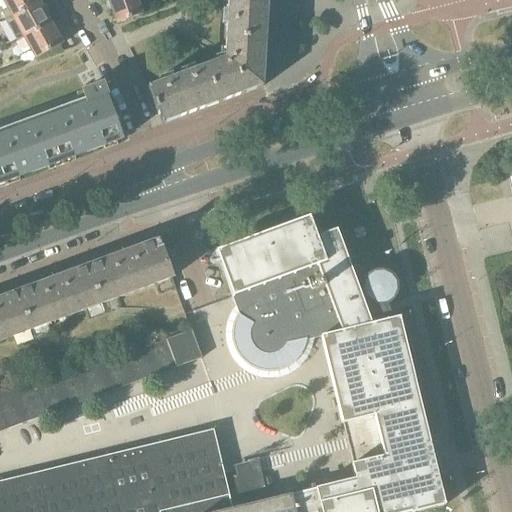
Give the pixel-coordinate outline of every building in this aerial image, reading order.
[(5,21),(41,1),(40,0),(39,0),(37,1),(36,0),(2,0),(7,9),(1,12),(5,21)] [(116,24),(141,15),(135,0),(107,0),(108,2),(105,3),(106,5),(109,4),(116,24)] [(226,0),(225,37),(264,40),(266,0),(226,0)] [(17,26),(23,38),(50,23),(39,4),(42,3),(41,1),(5,21),(10,30),(17,26)] [(35,59),(37,58),(61,44),(64,42),(63,40),(60,42),(50,23),(23,38),(35,59)] [(223,58),(206,65),(220,102),(262,87),(264,40),(225,37),(223,58)] [(220,102),(206,65),(147,87),(161,124),(220,102)] [(76,94),(67,97),(88,152),(102,147),(103,146),(115,142),(116,141),(121,139),(112,113),(102,84),(99,85),(98,85),(91,87),(82,91),(76,93),(76,94)] [(67,97),(11,118),(32,172),(46,167),(56,163),(64,161),(73,157),(74,157),(88,152),(67,97)] [(11,118),(0,121),(0,184),(1,184),(8,181),(17,178),(32,172),(11,118)] [(0,511),(415,511),(444,505),(444,503),(443,503),(436,476),(434,468),(432,460),(427,436),(426,433),(398,319),(399,319),(398,317),(391,319),(389,312),(387,307),(386,303),(385,300),(387,299),(388,298),(390,296),(391,294),(392,293),(392,291),(393,289),(393,287),(393,285),(392,283),(391,281),(390,279),(389,277),(387,276),(386,275),(384,274),(382,274),(380,273),(378,273),(376,274),(374,274),(372,275),(370,277),(369,278),(367,280),(367,281),(366,283),(365,285),(365,287),(365,289),(366,291),(359,294),(335,230),(334,230),(316,237),(309,218),(308,217),(215,251),(215,253),(231,297),(234,306),(238,315),(236,318),(235,321),(234,324),(233,328),(232,331),(232,334),(232,338),(233,341),(233,344),(234,347),(236,350),(237,353),(239,356),(241,359),(244,361),(246,363),(249,365),(252,367),(255,368),(258,369),(261,370),(264,370),(268,371),(271,371),(274,370),(278,369),(281,368),(284,367),(287,365),(290,364),(292,361),(294,359),(297,356),(298,354),(300,351),(301,348),(303,345),(303,341),(312,339),(320,337),(321,339),(321,338),(341,423),(341,424),(351,465),(354,480),(314,489),(314,490),(290,495),(267,500),(260,470),(235,476),(224,478),(212,430),(0,481),(0,511)] [(157,240),(85,267),(99,305),(170,279),(157,240)] [(99,305),(85,267),(14,293),(28,331),(99,305)] [(14,293),(0,298),(0,341),(28,331),(14,293)] [(200,359),(190,331),(165,340),(175,367),(175,368),(200,359)] [(14,387),(0,391),(0,430),(175,367),(165,340),(16,394),(14,387)]
